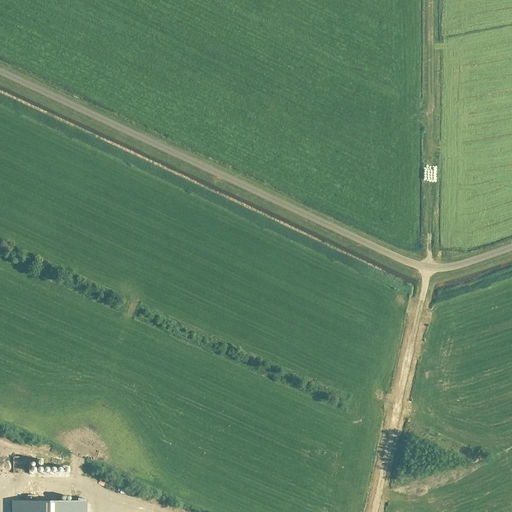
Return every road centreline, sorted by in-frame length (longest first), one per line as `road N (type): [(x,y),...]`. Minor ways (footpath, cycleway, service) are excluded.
road 1 (unclassified): [(511,247),(439,269),(408,264),(0,73)]
road 2 (track): [(429,0),(426,269)]
road 3 (track): [(419,301),(374,511)]
